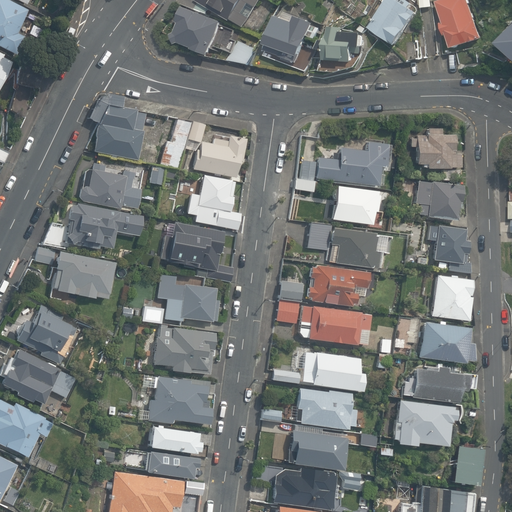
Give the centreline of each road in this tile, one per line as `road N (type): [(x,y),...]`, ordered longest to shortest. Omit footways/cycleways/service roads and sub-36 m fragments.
road 1 (residential): [(488,511),(496,433),(484,98)]
road 2 (residential): [(273,101),(222,511)]
road 3 (tertiary): [(0,254),(99,50)]
road 4 (residential): [(273,101),(484,98)]
road 5 (residential): [(99,50),(153,79),(273,101)]
